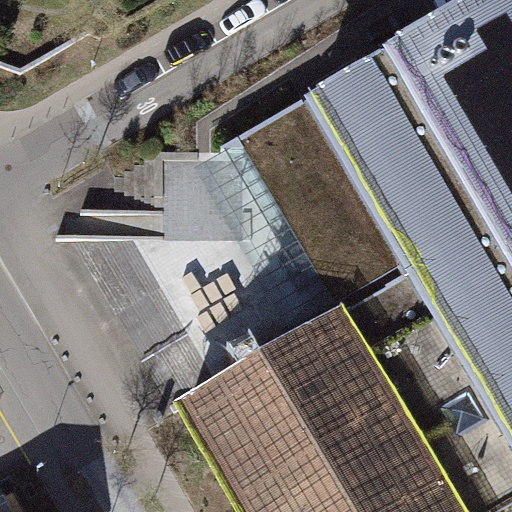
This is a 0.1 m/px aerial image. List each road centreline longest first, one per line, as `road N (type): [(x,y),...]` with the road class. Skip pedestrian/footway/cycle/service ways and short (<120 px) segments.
road 1 (residential): [(340,0),(0,185)]
road 2 (residential): [(0,312),(116,511)]
